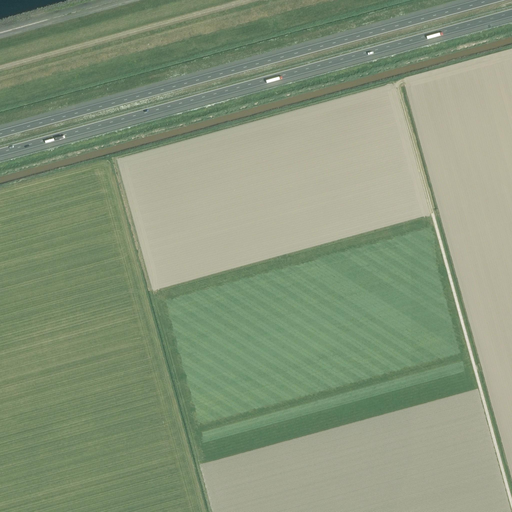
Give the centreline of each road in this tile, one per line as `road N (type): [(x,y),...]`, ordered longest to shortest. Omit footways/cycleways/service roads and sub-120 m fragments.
road 1 (motorway): [(0,152),(511,13)]
road 2 (motorway): [(492,0),(0,134)]
road 3 (track): [(0,66),(239,0)]
